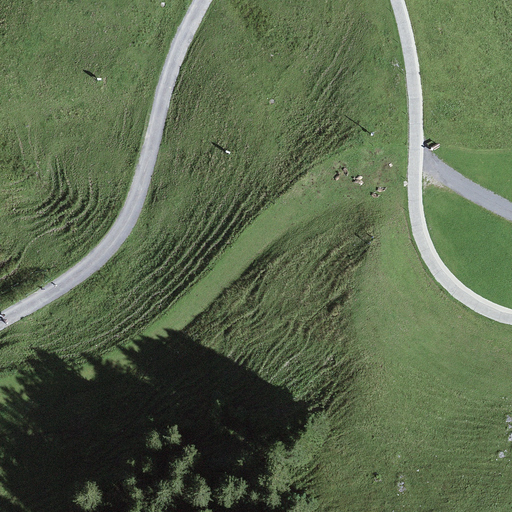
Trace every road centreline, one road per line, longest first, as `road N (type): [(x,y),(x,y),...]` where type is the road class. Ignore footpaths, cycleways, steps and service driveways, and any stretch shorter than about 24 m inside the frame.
road 1 (track): [(202,0),(174,49),(125,224),(87,268),(0,322)]
road 2 (track): [(397,0),(413,88),(421,235),(468,300),(511,318)]
